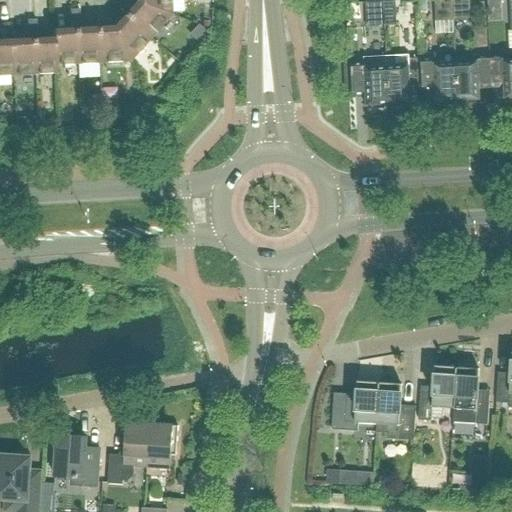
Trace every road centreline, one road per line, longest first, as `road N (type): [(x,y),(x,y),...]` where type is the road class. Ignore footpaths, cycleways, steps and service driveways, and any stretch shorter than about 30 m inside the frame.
road 1 (residential): [(0,417),(261,367)]
road 2 (residential): [(261,367),(511,321)]
road 3 (secondary): [(0,250),(228,233)]
road 4 (secondary): [(223,190),(0,198)]
road 5 (secondary): [(321,229),(511,219)]
road 6 (secondary): [(511,171),(323,187)]
road 7 (tertiary): [(271,153),(262,0)]
road 8 (tertiary): [(240,511),(261,367)]
